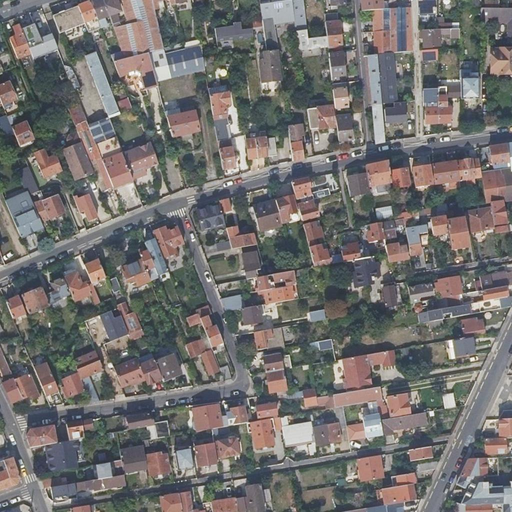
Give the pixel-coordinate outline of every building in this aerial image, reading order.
[(102,0),(93,0),(90,1),(96,17),(99,26),(100,27),(111,23),(108,16),(102,0)] [(115,0),(102,0),(108,16),(120,11),(115,0)] [(111,55),(113,62),(148,53),(163,49),(152,2),(151,0),(119,0),(125,18),(127,23),(113,28),(119,47),(121,52),(111,55)] [(164,7),(162,0),(159,0),(156,1),(158,9),(164,7)] [(294,23),(295,31),(305,29),(301,0),(262,0),(259,0),(261,21),(262,27),(263,32),(265,51),(275,50),(277,50),(274,25),(294,23)] [(360,0),(361,11),(366,10),(371,10),(372,9),(371,0),(360,0)] [(381,0),(371,0),(372,9),(382,9),(381,0)] [(418,0),(419,14),(440,14),(440,0),(418,0)] [(84,22),(84,23),(87,30),(99,26),(96,17),(90,1),(78,6),(78,7),(84,22)] [(53,17),(59,33),(65,31),(67,34),(72,32),(71,29),(84,23),(84,22),(78,7),(65,12),(64,11),(59,13),(59,15),(53,17)] [(511,7),(479,8),(479,21),(507,22),(507,42),(511,42),(511,49),(492,49),(491,72),(511,72),(511,7)] [(375,54),(412,51),(410,8),(382,9),(372,9),(371,10),(372,15),(375,54)] [(324,22),(338,21),(337,13),(323,15),(324,22)] [(31,26),(26,14),(16,17),(19,25),(29,49),(41,43),(39,37),(39,36),(30,39),(29,37),(30,37),(30,36),(30,35),(29,33),(28,33),(26,28),(31,26)] [(425,18),(425,29),(436,29),(436,22),(436,17),(425,18)] [(127,23),(125,18),(111,23),(112,27),(113,28),(127,23)] [(340,45),(338,21),(324,22),(325,32),(325,36),(326,47),(333,46),(335,45),(340,45)] [(241,30),(240,25),(240,22),(232,23),(232,26),(213,29),(216,41),(252,37),(251,33),(251,28),(241,30)] [(111,23),(100,27),(101,32),(112,27),(111,23)] [(17,58),(30,53),(30,52),(29,49),(19,25),(13,27),(16,34),(14,37),(9,39),(17,58)] [(458,36),(458,28),(450,29),(442,29),(436,29),(425,29),(419,29),(419,37),(422,37),(422,46),(431,46),(438,45),(438,32),(443,31),(443,34),(449,34),(449,37),(458,36)] [(297,49),(308,48),(306,39),(305,29),(295,31),(294,31),(297,49)] [(30,53),(33,60),(57,50),(50,33),(39,37),(41,43),(29,49),(30,52),(30,53)] [(306,39),(308,48),(326,47),(325,36),(320,37),(306,39)] [(184,44),(185,48),(199,45),(198,39),(183,43),(184,44)] [(174,51),(164,54),(170,78),(204,69),(199,45),(185,48),(174,51)] [(109,50),(111,55),(121,52),(119,47),(109,50)] [(163,49),(148,53),(156,82),(156,81),(170,78),(164,54),(163,49)] [(436,58),(436,49),(419,50),(419,59),(436,58)] [(275,50),(265,51),(266,58),(263,59),(258,60),(261,82),(279,80),(275,50)] [(83,56),(107,118),(119,113),(116,104),(95,51),(83,56)] [(327,54),(330,77),(344,75),(341,52),(327,54)] [(113,62),(119,77),(128,74),(127,72),(134,70),(142,73),(140,76),(143,82),(146,90),(157,87),(156,82),(148,53),(113,62)] [(395,103),(392,53),(375,55),(380,104),(389,103),(395,103)] [(374,144),(383,142),(380,104),(375,55),(363,56),(367,101),(370,100),(371,112),(372,112),(374,135),(373,135),(374,144)] [(70,81),(73,88),(79,86),(74,73),(70,65),(63,65),(70,81)] [(471,68),(458,68),(459,78),(460,78),(472,78),(471,70),(471,68)] [(476,69),(471,70),(472,78),(460,78),(460,98),(476,98),(476,69)] [(61,85),(63,92),(73,88),(70,81),(61,85)] [(0,86),(0,99),(3,107),(11,104),(10,101),(15,99),(8,82),(0,86)] [(347,106),(345,83),(331,85),(334,108),(347,106)] [(445,98),(459,98),(459,86),(436,87),(436,88),(437,107),(437,123),(450,122),(449,107),(446,107),(445,98)] [(61,93),(62,95),(77,131),(89,161),(94,159),(106,190),(107,189),(112,187),(107,175),(100,157),(87,125),(73,88),(63,92),(61,93)] [(424,123),(437,123),(437,107),(436,88),(421,88),(421,91),(421,92),(421,99),(422,99),(422,102),(424,102),(424,123)] [(209,96),(212,115),(225,112),(224,103),(229,102),(227,93),(209,96)] [(116,104),(119,113),(131,109),(128,100),(116,104)] [(306,109),(309,129),(317,128),(317,129),(333,127),(331,108),(332,108),(332,107),(331,107),(331,106),(306,109)] [(179,115),(184,135),(198,132),(193,107),(182,109),(183,114),(179,115)] [(384,123),(397,122),(396,108),(392,108),(383,109),(384,123)] [(17,112),(7,117),(10,124),(20,120),(17,112)] [(176,116),(166,118),(171,137),(184,135),(179,115),(178,112),(175,113),(176,116)] [(212,115),(216,140),(227,139),(224,124),(227,124),(225,112),(212,115)] [(334,116),(337,141),(351,139),(348,114),(334,116)] [(10,124),(7,117),(0,119),(0,126),(1,128),(5,138),(14,134),(12,128),(10,124)] [(107,175),(112,187),(113,188),(126,182),(131,194),(136,192),(131,179),(121,153),(107,118),(87,125),(100,157),(107,175)] [(25,122),(12,128),(14,134),(16,138),(19,145),(20,148),(28,144),(27,142),(32,139),(25,122)] [(292,161),(303,159),(300,142),(297,142),(296,136),(300,136),(303,135),(301,124),(287,125),(292,161)] [(89,161),(77,131),(68,135),(66,139),(69,146),(62,149),(75,180),(93,173),(89,162),(89,161)] [(264,132),(243,134),(244,136),(247,159),(267,156),(265,138),(264,132)] [(14,134),(5,138),(7,142),(16,138),(14,134)] [(265,138),(267,156),(275,155),(273,137),(265,138)] [(501,201),(511,199),(511,142),(505,144),(509,167),(496,169),(479,171),(480,177),(484,203),(489,203),(501,201)] [(149,143),(121,153),(131,179),(146,173),(144,168),(143,166),(147,164),(148,167),(157,163),(149,144),(149,143)] [(505,144),(488,146),(491,164),(495,164),(496,169),(509,167),(505,144)] [(218,149),(221,169),(235,167),(231,146),(218,149)] [(48,158),(44,148),(33,153),(43,177),(62,170),(56,154),(48,158)] [(434,183),(458,179),(455,161),(453,151),(445,152),(447,162),(431,165),(434,183)] [(458,179),(458,181),(460,181),(460,180),(464,179),(465,184),(474,183),(473,178),(480,177),(479,171),(477,158),(455,161),(458,179)] [(94,159),(89,161),(89,162),(93,173),(101,191),(106,190),(94,159)] [(406,173),(411,173),(409,160),(402,161),(403,169),(390,171),(393,188),(408,185),(406,173)] [(367,187),(390,182),(387,161),(364,166),(365,174),(367,187)] [(431,184),(428,165),(411,168),(414,186),(431,184)] [(349,195),(368,192),(367,187),(365,174),(346,177),(349,195)] [(307,178),(290,182),(296,203),(296,204),(311,199),(330,194),(328,188),(309,193),(307,187),(309,187),(307,178)] [(41,193),(40,194),(35,183),(30,186),(34,196),(38,195),(39,199),(43,197),(41,193)] [(20,237),(43,228),(27,191),(5,201),(20,237)] [(282,198),(275,200),(281,223),(289,221),(287,213),(298,210),(296,204),(296,203),(293,203),(290,194),(281,196),(282,198)] [(62,215),(61,213),(63,212),(56,195),(35,204),(43,221),(56,215),(57,217),(58,218),(61,216),(62,215)] [(88,221),(98,217),(89,195),(75,201),(75,202),(79,212),(84,211),(88,221)] [(228,198),(218,201),(219,204),(222,215),(232,212),(228,198)] [(296,204),(298,210),(300,220),(317,215),(315,207),(313,208),(311,199),(296,204)] [(258,231),(281,225),(281,223),(275,200),(252,206),(258,231)] [(489,203),(492,224),(504,222),(501,201),(489,203)] [(467,231),(467,232),(493,227),(492,224),(489,203),(484,203),(477,204),(478,210),(463,212),(467,231)] [(222,227),(222,230),(225,229),(222,215),(219,204),(196,211),(201,230),(221,224),(222,227)] [(394,207),(378,207),(378,219),(394,218),(394,207)] [(394,214),(395,219),(403,218),(417,215),(418,215),(417,210),(394,214)] [(429,219),(432,235),(446,233),(443,216),(444,216),(444,215),(443,211),(436,212),(435,212),(436,218),(429,219)] [(417,215),(403,218),(405,227),(409,227),(409,221),(418,219),(417,215)] [(445,220),(450,249),(467,246),(462,217),(445,220)] [(386,254),(388,261),(410,257),(410,256),(405,227),(403,218),(395,219),(381,222),(381,223),(391,221),(394,236),(384,238),(385,244),(386,254)] [(302,225),(308,247),(317,244),(315,238),(321,236),(319,227),(315,228),(313,221),(302,225)] [(391,221),(381,223),(384,238),(394,236),(391,221)] [(368,241),(384,238),(381,223),(381,222),(369,224),(370,232),(366,232),(368,241)] [(493,227),(494,233),(511,230),(511,223),(493,227)] [(405,227),(410,256),(419,254),(417,237),(420,237),(420,240),(428,239),(425,224),(409,227),(405,227)] [(163,261),(175,256),(173,250),(172,247),(166,231),(164,227),(152,232),(158,246),(161,255),(163,261)] [(174,246),(183,243),(177,227),(166,231),(172,247),(173,250),(175,256),(178,255),(174,246)] [(215,243),(216,251),(230,248),(228,239),(225,229),(222,230),(226,241),(215,243)] [(230,248),(240,247),(255,244),(252,234),(228,239),(230,248)] [(341,254),(342,262),(352,260),(363,258),(362,254),(357,255),(355,243),(346,245),(347,249),(340,250),(341,254)] [(253,278),(263,276),(255,244),(240,247),(244,265),(246,279),(253,278)] [(308,247),(312,263),(317,261),(328,258),(327,258),(325,250),(321,251),(319,244),(317,244),(308,247)] [(379,255),(386,254),(385,244),(378,246),(378,248),(379,255)] [(161,255),(158,246),(147,250),(157,275),(160,282),(170,278),(163,261),(161,255)] [(372,257),(379,255),(378,248),(361,251),(362,254),(363,258),(372,257)] [(157,275),(147,250),(139,253),(141,259),(149,278),(157,275)] [(330,257),(332,264),(342,262),(341,254),(330,257)] [(318,266),(332,264),(330,257),(327,258),(328,258),(317,261),(318,266)] [(373,263),(372,257),(363,258),(352,260),(354,272),(351,273),(353,287),(372,283),(371,280),(372,280),(372,277),(379,276),(376,263),(373,263)] [(105,277),(98,258),(84,264),(90,280),(91,283),(105,277)] [(149,278),(141,259),(120,268),(125,279),(126,279),(127,282),(134,279),(137,285),(150,281),(149,278)] [(94,304),(99,302),(91,283),(90,280),(80,284),(74,269),(62,273),(72,297),(74,301),(90,295),(94,304)] [(259,291),(295,284),(294,276),(293,271),(263,276),(253,278),(256,292),(259,291)] [(482,289),(505,285),(511,284),(511,274),(511,272),(506,273),(506,272),(489,275),(490,278),(486,279),(487,284),(482,284),(482,289)] [(438,281),(433,282),(435,293),(440,292),(441,297),(449,296),(461,294),(458,276),(438,280),(438,281)] [(44,294),(49,304),(56,301),(56,299),(68,294),(62,278),(51,283),(54,290),(44,294)] [(430,283),(407,288),(409,297),(410,303),(417,301),(416,297),(432,294),(430,283)] [(266,304),(292,299),(291,293),(297,292),(295,284),(259,291),(260,294),(264,294),(266,304)] [(483,301),(507,296),(505,285),(482,289),(481,290),(483,301)] [(382,288),(385,306),(395,304),(392,286),(382,288)] [(28,314),(49,305),(49,304),(44,294),(41,287),(21,296),(28,314)] [(220,298),(225,311),(241,309),(244,308),(242,294),(220,298)] [(451,306),(463,304),(461,294),(449,296),(451,306)] [(25,313),(18,296),(5,302),(9,311),(12,318),(25,313)] [(479,312),(500,308),(499,304),(508,302),(507,296),(483,301),(477,302),(479,312)] [(139,323),(135,312),(129,315),(124,303),(117,306),(117,307),(122,320),(128,334),(141,328),(139,323)] [(244,308),(241,309),(244,325),(261,322),(260,314),(263,314),(262,305),(244,308)] [(208,315),(211,314),(208,306),(196,310),(198,313),(200,318),(208,315)] [(88,333),(122,320),(117,307),(82,321),(88,333)] [(440,319),(441,319),(440,314),(446,313),(450,312),(449,307),(426,311),(428,321),(440,319)] [(148,319),(144,309),(135,312),(139,323),(148,319)] [(310,321),(325,319),(323,309),(308,312),(310,321)] [(426,311),(420,312),(422,322),(427,322),(428,321),(426,311)] [(200,320),(200,318),(198,313),(186,317),(188,325),(200,320)] [(212,327),(208,315),(200,318),(200,320),(203,326),(211,347),(222,342),(216,326),(212,327)] [(428,321),(427,322),(428,328),(442,326),(440,319),(428,321)] [(464,337),(472,336),(484,334),(481,320),(472,322),(472,319),(461,321),(464,337)] [(267,350),(284,347),(280,327),(253,332),(256,350),(266,348),(267,350)] [(130,340),(144,334),(141,328),(128,334),(130,340)] [(195,341),(209,375),(219,371),(210,349),(210,348),(206,336),(195,341)] [(464,337),(453,339),(454,347),(456,358),(475,355),(473,344),(474,344),(472,336),(464,337)] [(117,345),(115,339),(103,344),(105,350),(117,345)] [(200,354),(195,341),(184,345),(189,358),(200,354)] [(157,347),(150,350),(152,354),(155,361),(162,358),(160,355),(157,347)] [(0,349),(0,369),(5,381),(12,378),(0,349)] [(89,399),(97,398),(91,384),(91,383),(87,373),(102,367),(94,349),(72,359),(76,368),(78,373),(84,389),(89,399)] [(47,366),(70,356),(68,350),(45,360),(46,363),(47,366)] [(373,353),(374,364),(382,363),(383,367),(395,365),(393,350),(373,353)] [(343,378),(344,388),(372,384),(370,374),(368,374),(366,366),(374,364),(373,353),(342,359),(346,378),(343,378)] [(145,378),(147,384),(161,378),(155,361),(152,354),(137,359),(145,378)] [(161,378),(162,381),(180,374),(172,354),(171,354),(162,358),(155,361),(161,378)] [(265,372),(265,373),(282,370),(282,369),(291,368),(288,354),(279,356),(279,354),(263,357),(265,372)] [(137,359),(137,358),(113,368),(121,388),(145,378),(137,359)] [(197,376),(191,361),(183,364),(189,379),(197,376)] [(45,394),(57,389),(55,383),(50,372),(47,366),(46,363),(33,368),(45,394)] [(230,380),(231,379),(225,365),(219,367),(222,375),(224,381),(230,380)] [(78,373),(76,368),(60,375),(62,380),(78,373)] [(56,369),(50,372),(55,383),(60,380),(56,369)] [(282,394),(284,394),(286,393),(282,370),(265,373),(269,392),(276,391),(276,395),(278,394),(282,394)] [(84,389),(78,373),(62,380),(65,385),(62,387),(66,397),(84,389)] [(21,398),(22,399),(30,395),(32,400),(39,397),(29,374),(13,380),(21,398)] [(5,381),(2,382),(11,403),(21,398),(13,380),(12,378),(5,381)] [(345,392),(372,388),(372,384),(344,388),(345,392)] [(332,395),(334,407),(335,407),(342,406),(376,400),(376,403),(381,402),(379,387),(372,388),(345,392),(332,395)] [(326,405),(327,408),(334,407),(332,395),(315,398),(314,389),(294,392),(295,397),(303,396),(305,406),(329,401),(329,405),(326,405)] [(443,395),(445,408),(454,407),(452,393),(443,395)] [(409,412),(406,394),(387,397),(391,416),(409,412)] [(257,418),(276,414),(274,403),(255,406),(257,418)] [(192,429),(196,431),(211,429),(218,427),(228,426),(226,416),(220,417),(217,404),(192,408),(194,418),(191,422),(192,429)] [(335,407),(337,417),(344,416),(342,406),(335,407)] [(228,426),(245,423),(246,423),(243,409),(243,407),(229,409),(230,412),(225,413),(226,416),(228,426)] [(511,409),(505,410),(497,419),(511,418),(511,409)] [(409,426),(425,424),(423,412),(379,419),(381,431),(390,430),(409,426)] [(154,425),(153,421),(153,419),(152,414),(149,414),(149,413),(126,417),(129,429),(154,425)] [(356,438),(382,434),(381,431),(379,419),(378,414),(362,417),(363,424),(353,425),(356,438)] [(338,423),(339,428),(346,427),(344,416),(337,417),(338,423)] [(280,417),(272,418),(251,422),(246,423),(247,432),(252,431),(270,428),(274,428),(274,430),(281,429),(281,426),(280,422),(280,417)] [(511,434),(511,418),(497,419),(498,435),(511,434)] [(69,440),(77,439),(83,438),(82,430),(93,428),(91,419),(66,423),(69,440)] [(156,438),(166,437),(169,436),(167,419),(153,421),(154,425),(156,438)] [(281,428),(285,447),(314,442),(312,427),(311,423),(281,428)] [(314,442),(315,445),(341,441),(339,428),(338,423),(312,427),(314,442)] [(26,437),(30,447),(45,444),(56,442),(53,425),(29,429),(26,437)] [(346,427),(348,440),(356,438),(353,425),(346,427)] [(382,434),(382,436),(410,431),(409,426),(390,430),(391,432),(382,434)] [(273,444),(270,428),(252,431),(255,447),(273,444)] [(504,437),(483,438),(484,451),(484,454),(504,453),(504,437)] [(216,458),(239,455),(236,438),(214,442),(216,458)] [(50,472),(77,467),(74,451),(79,450),(77,439),(69,440),(56,442),(45,444),(46,453),(49,452),(50,457),(47,457),(50,472)] [(197,467),(217,463),(214,443),(208,444),(194,447),(197,467)] [(123,472),(147,468),(143,445),(119,449),(121,460),(123,472)] [(431,457),(430,447),(408,451),(410,461),(431,457)] [(174,450),(177,470),(194,467),(190,448),(174,450)] [(160,453),(146,455),(149,475),(169,472),(166,454),(160,455),(160,453)] [(379,455),(357,459),(360,482),(382,478),(379,455)] [(19,478),(12,457),(0,461),(0,490),(16,485),(19,478)] [(471,458),(467,459),(458,477),(485,476),(485,464),(485,458),(471,458)] [(123,474),(123,472),(121,460),(93,465),(95,479),(123,474)] [(435,469),(438,461),(419,465),(420,472),(435,469)] [(412,473),(420,472),(419,465),(411,466),(412,473)] [(394,487),(411,484),(414,483),(412,473),(392,476),(394,487)] [(93,490),(125,484),(123,474),(95,479),(78,482),(75,483),(76,487),(76,492),(86,490),(93,489),(93,490)] [(486,487),(485,476),(458,477),(455,484),(467,489),(467,494),(464,495),(460,504),(465,506),(479,506),(479,505),(490,504),(500,504),(500,511),(511,511),(511,481),(509,482),(509,486),(486,487)] [(42,481),(45,488),(51,487),(61,485),(59,478),(42,481)] [(77,494),(76,492),(76,487),(75,483),(67,484),(68,496),(77,494)] [(61,485),(51,487),(53,498),(68,496),(67,484),(61,485)] [(251,511),(264,510),(260,484),(245,487),(249,511),(251,511)] [(394,503),(401,502),(414,500),(411,484),(394,487),(381,489),(384,505),(394,503)] [(179,493),(182,511),(211,511),(210,502),(203,503),(204,509),(204,510),(200,511),(200,509),(192,511),(189,491),(188,492),(187,488),(178,489),(179,493)] [(353,493),(354,500),(365,498),(364,491),(364,492),(353,493)] [(182,511),(179,493),(159,496),(161,511),(182,511)] [(241,494),(235,495),(235,498),(237,511),(244,511),(241,494)] [(237,511),(235,498),(210,502),(211,511),(237,511)] [(371,507),(372,511),(395,511),(395,507),(394,503),(384,505),(371,507)] [(459,504),(456,503),(453,511),(464,511),(465,506),(460,504),(459,504)]
